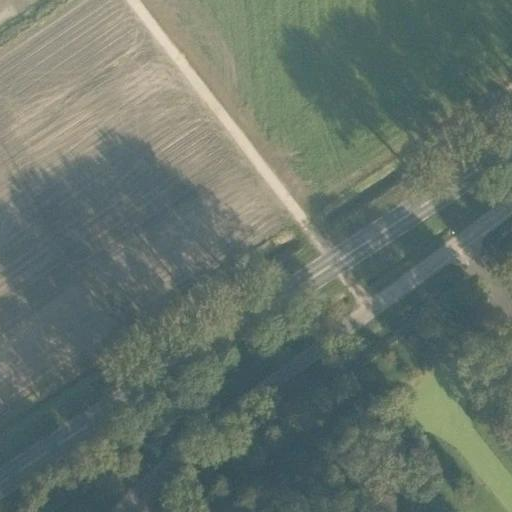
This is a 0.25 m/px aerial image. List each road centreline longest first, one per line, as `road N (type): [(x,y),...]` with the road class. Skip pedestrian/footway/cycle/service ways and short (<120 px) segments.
road 1 (primary): [(0,488),(511,148)]
road 2 (unclassified): [(128,504),(188,445),(511,206)]
road 3 (track): [(336,265),(134,0)]
